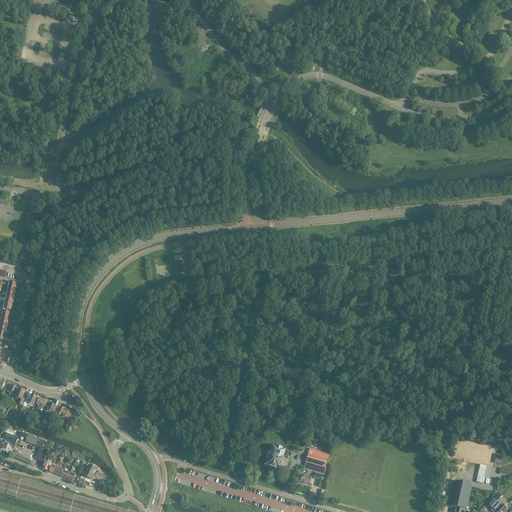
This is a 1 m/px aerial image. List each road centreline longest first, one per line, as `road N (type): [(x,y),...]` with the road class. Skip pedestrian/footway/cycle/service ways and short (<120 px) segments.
road 1 (tertiary): [(84,379),(76,320),(99,270),(152,238),(247,227)]
road 2 (tertiary): [(247,227),(511,200)]
road 3 (unclassified): [(247,227),(243,173),(210,164),(163,164),(52,195)]
road 4 (unclassified): [(52,195),(76,63),(103,0)]
road 5 (unclassified): [(340,511),(153,460)]
road 6 (unclassified): [(128,497),(104,498),(0,456)]
